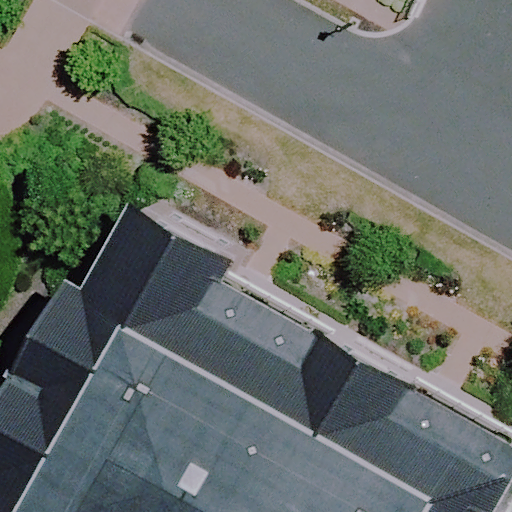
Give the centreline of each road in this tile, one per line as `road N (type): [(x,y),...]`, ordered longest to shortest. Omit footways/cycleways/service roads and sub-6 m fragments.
road 1 (residential): [(420,136),(180,0)]
road 2 (residential): [(498,0),(420,136)]
